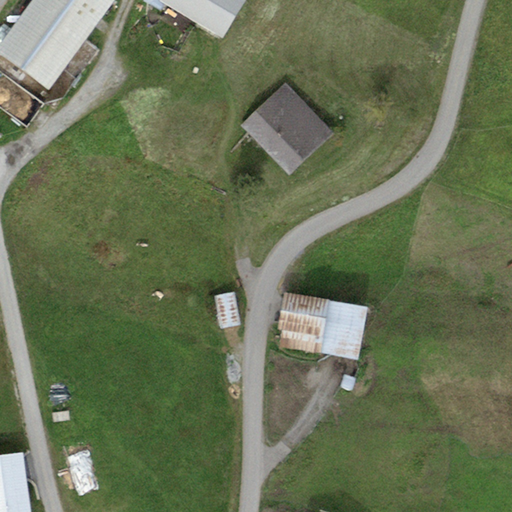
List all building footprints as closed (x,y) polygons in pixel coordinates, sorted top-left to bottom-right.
[(116,0),(36,0),(0,50),(0,62),(47,96),(116,0)] [(245,0),(164,0),(161,5),(223,40),(245,0)] [(286,84),(244,126),(289,173),(332,131),(286,84)] [(231,292),(214,296),(222,329),(238,325),(231,292)] [(369,306),(283,293),(276,345),(361,357),(369,306)] [(0,511),(34,511),(26,450),(0,453),(0,511)]
